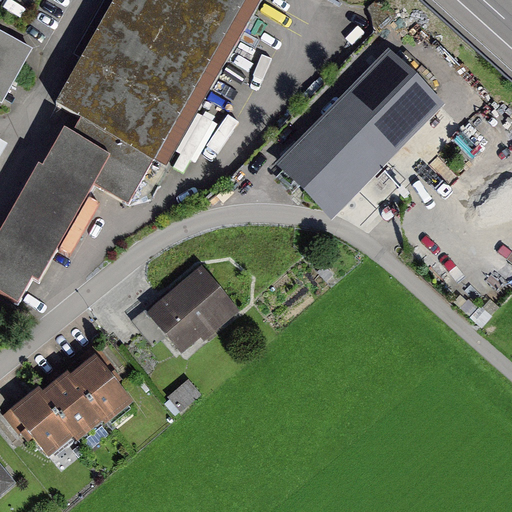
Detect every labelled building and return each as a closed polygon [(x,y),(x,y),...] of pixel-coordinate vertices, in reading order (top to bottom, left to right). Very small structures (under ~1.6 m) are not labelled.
[(261,0),(116,0),(55,108),(68,115),(0,233),(0,292),(23,306),(91,186),(127,206),(154,160),(165,167),(261,0)] [(0,0),(0,100),(3,102),(35,48),(0,27),(0,0)] [(441,106),(386,53),(282,162),(338,215),(441,106)] [(0,153),(8,139),(0,134),(0,153)] [(204,266),(147,310),(183,355),(240,311),(204,266)] [(38,389),(13,409),(51,456),(74,437),(78,443),(105,421),(112,429),(140,406),(103,361),(82,379),(74,369),(43,395),(38,389)] [(0,462),(0,501),(19,488),(0,462)]
